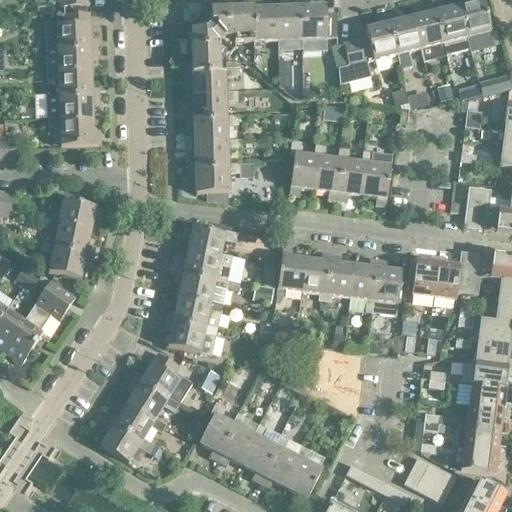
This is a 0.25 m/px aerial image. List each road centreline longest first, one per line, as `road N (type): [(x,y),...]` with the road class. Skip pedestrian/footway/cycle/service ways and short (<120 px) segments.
road 1 (residential): [(511,249),(138,205)]
road 2 (residential): [(259,511),(197,479),(156,498),(69,443),(45,418)]
road 3 (residential): [(45,418),(115,319),(138,205)]
road 4 (residential): [(138,205),(133,0)]
